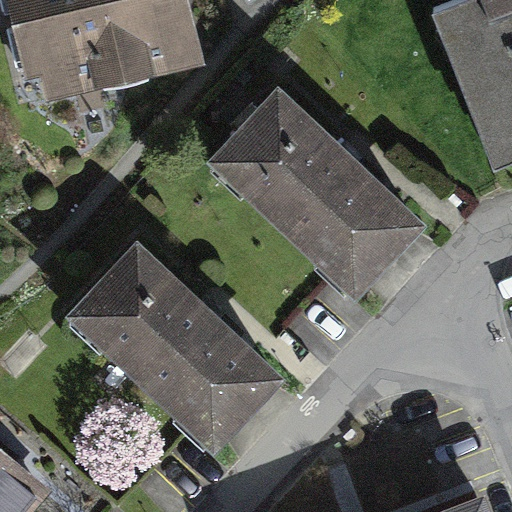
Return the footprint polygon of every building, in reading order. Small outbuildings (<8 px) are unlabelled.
[(200,51),(187,0),(28,0),(50,87),(200,51)] [(467,42),(511,156),(511,0),(452,0),(434,7),(450,49),(467,42)] [(278,91),(217,156),(355,285),(416,220),(278,91)] [(138,245),(77,310),(213,438),(274,374),(138,245)] [(0,453),(0,511),(21,511),(41,489),(0,453)] [(485,511),(480,499),(445,511),(485,511)]
